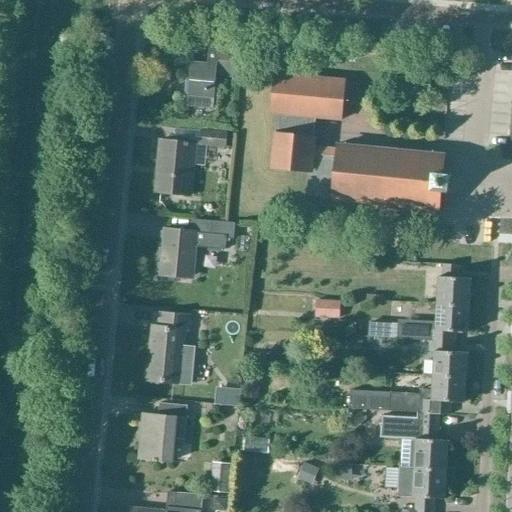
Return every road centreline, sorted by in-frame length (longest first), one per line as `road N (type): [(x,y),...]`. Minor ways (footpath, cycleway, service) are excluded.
road 1 (residential): [(80,511),(128,0)]
road 2 (residential): [(481,511),(494,276),(511,276)]
road 3 (residential): [(511,21),(274,0)]
